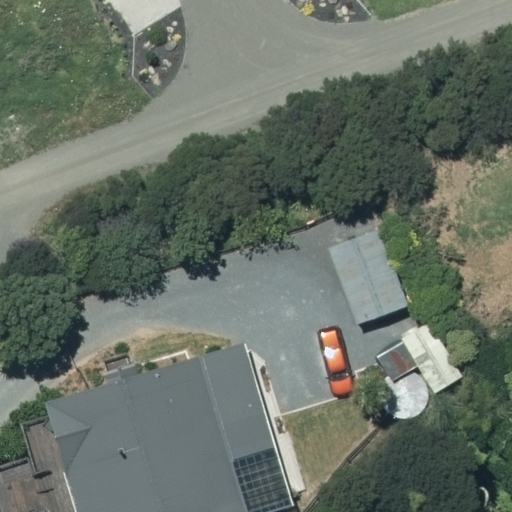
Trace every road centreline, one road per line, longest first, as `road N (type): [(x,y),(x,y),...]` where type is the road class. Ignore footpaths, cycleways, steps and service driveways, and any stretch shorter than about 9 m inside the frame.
road 1 (residential): [(0,170),(222,86),(417,0)]
road 2 (unknown): [(0,301),(74,272),(185,259)]
